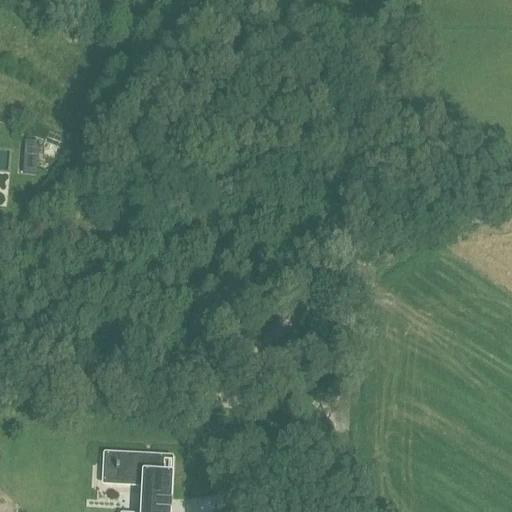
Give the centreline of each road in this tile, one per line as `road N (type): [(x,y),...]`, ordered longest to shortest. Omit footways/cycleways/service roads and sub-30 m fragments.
road 1 (unclassified): [(377,54),(377,106),(346,243),(358,272)]
road 2 (unclassified): [(187,397),(230,371),(313,297),(358,272)]
road 3 (unclassified): [(0,392),(187,397)]
road 4 (unclassified): [(511,205),(401,245),(358,272)]
road 5 (unclassified): [(187,397),(342,410)]
road 6 (unclassified): [(342,410),(347,306),(358,272)]
